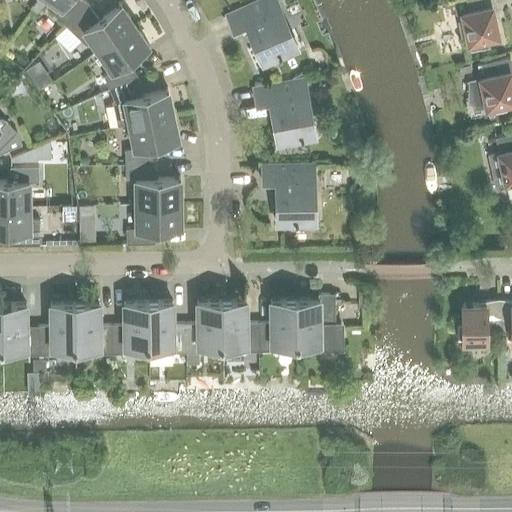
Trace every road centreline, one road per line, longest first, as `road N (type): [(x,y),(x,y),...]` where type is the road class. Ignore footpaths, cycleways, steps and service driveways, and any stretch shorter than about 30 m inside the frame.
road 1 (tertiary): [(225,511),(511,508)]
road 2 (residential): [(219,264),(214,113),(190,39),(166,0)]
road 3 (residential): [(0,267),(219,264)]
road 4 (residential): [(219,264),(236,272),(357,271)]
